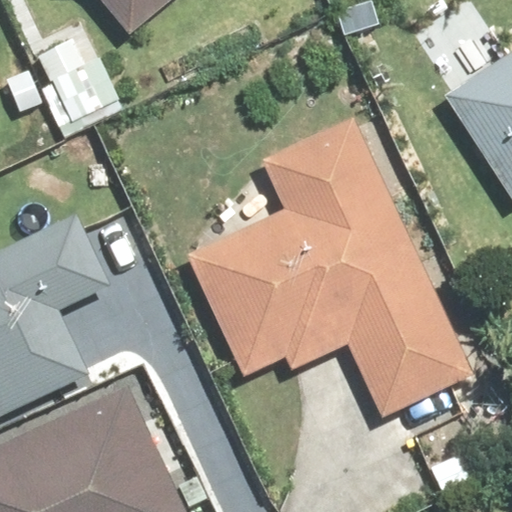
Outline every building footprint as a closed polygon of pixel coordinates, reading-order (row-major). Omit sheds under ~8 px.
[(109,0),(144,41),(192,0),(109,0)] [(511,48),(445,92),(511,194),(511,48)] [(0,100),(15,94),(0,59),(0,100)] [(489,376),(365,114),(267,160),(276,180),(176,227),(254,390),(351,345),(387,423),(489,376)] [(93,208),(0,244),(0,419),(98,380),(72,315),(127,292),(93,208)] [(197,511),(135,381),(0,445),(0,511),(197,511)]
